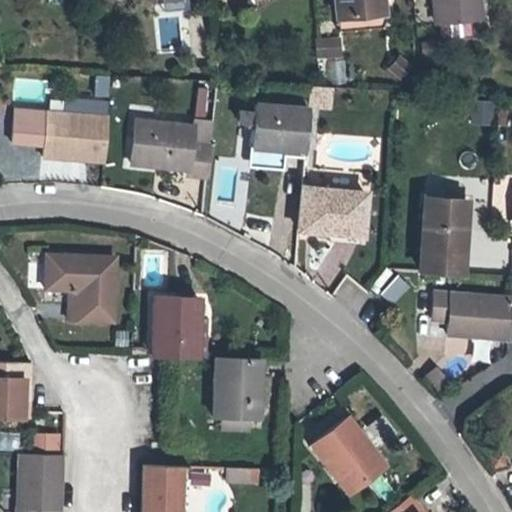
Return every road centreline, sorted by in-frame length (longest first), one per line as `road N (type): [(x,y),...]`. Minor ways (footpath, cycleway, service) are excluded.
road 1 (residential): [(0,211),(62,207),(147,218),(210,244),(358,351),(432,431)]
road 2 (residential): [(0,276),(74,408),(102,511)]
